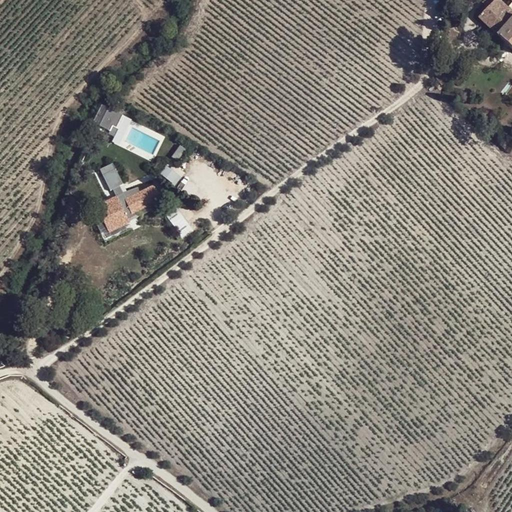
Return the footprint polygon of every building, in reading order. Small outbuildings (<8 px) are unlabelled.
[(484,12),(479,17),(511,47),(511,0),(506,0),(503,4),(498,0),(496,0),(491,6),(488,3),(482,10),(484,12)] [(475,14),(479,17),(484,12),(482,10),(480,8),(475,14)] [(445,71),(435,79),(441,85),(444,83),(451,78),(445,71)] [(115,132),(114,133),(114,134),(114,136),(114,138),(115,144),(116,146),(129,118),(126,118),(123,120),(121,122),(118,124),(118,126),(117,127),(116,128),(115,130),(115,131),(115,132)] [(110,131),(114,133),(115,132),(115,131),(115,130),(116,128),(117,127),(118,126),(118,124),(114,122),(110,131)] [(111,213),(118,229),(129,224),(126,218),(125,214),(130,212),(132,215),(160,201),(153,186),(126,199),(120,186),(123,185),(115,170),(102,177),(110,193),(113,191),(116,197),(108,201),(101,204),(106,215),(111,213)] [(113,191),(110,193),(112,196),(107,198),(108,201),(116,197),(113,191)] [(101,218),(109,234),(118,229),(111,213),(106,215),(101,218)]
